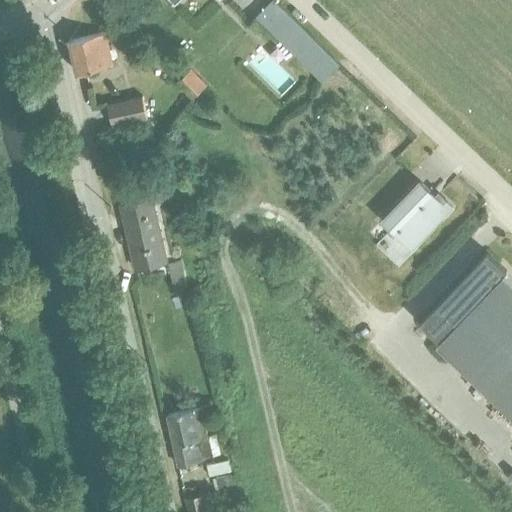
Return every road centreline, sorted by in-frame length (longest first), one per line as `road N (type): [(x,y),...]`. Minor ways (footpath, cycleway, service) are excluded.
road 1 (tertiary): [(44,18),(165,511)]
road 2 (tertiary): [(511,205),(297,0)]
road 3 (unclassified): [(0,346),(38,511)]
